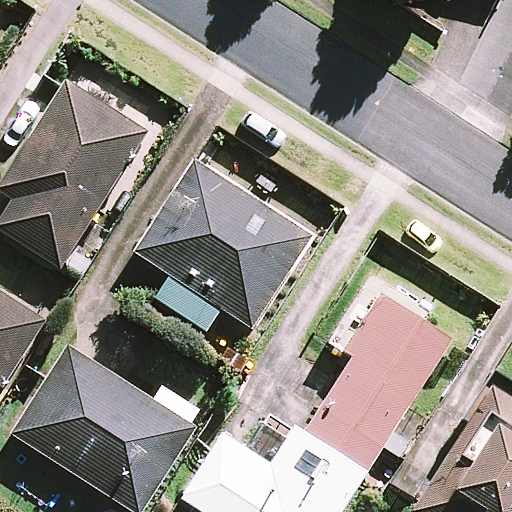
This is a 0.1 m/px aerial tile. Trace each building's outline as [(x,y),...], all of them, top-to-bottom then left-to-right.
[(143,133),(64,83),(0,184),(0,192),(11,199),(0,216),(0,232),(57,269),(143,133)] [(130,253),(248,330),(309,237),(191,160),(130,253)] [(448,341),(376,294),(340,350),(349,356),(299,432),(362,472),(448,341)] [(0,384),(40,322),(0,295),(0,384)] [(64,346),(7,435),(128,511),(136,511),(191,427),(64,346)] [(511,511),(511,404),(481,386),(402,511),(511,511)] [(196,511),(336,511),(362,472),(299,432),(289,425),(263,465),(216,434),(175,498),(196,511)]
